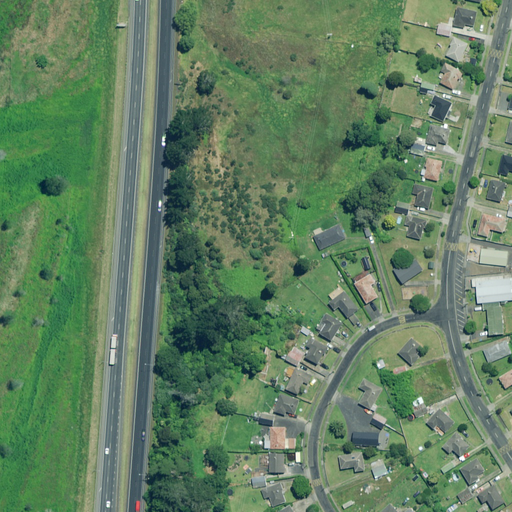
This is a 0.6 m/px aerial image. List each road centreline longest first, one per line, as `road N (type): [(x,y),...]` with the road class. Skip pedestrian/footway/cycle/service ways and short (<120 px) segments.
road 1 (trunk): [(104,511),(140,0)]
road 2 (trunk): [(159,0),(131,511)]
road 3 (residential): [(448,314),(450,246),(508,0)]
road 4 (residential): [(448,314),(382,325),(350,353),(324,400),(312,448),(330,511)]
road 5 (residential): [(511,459),(471,394),(448,314)]
